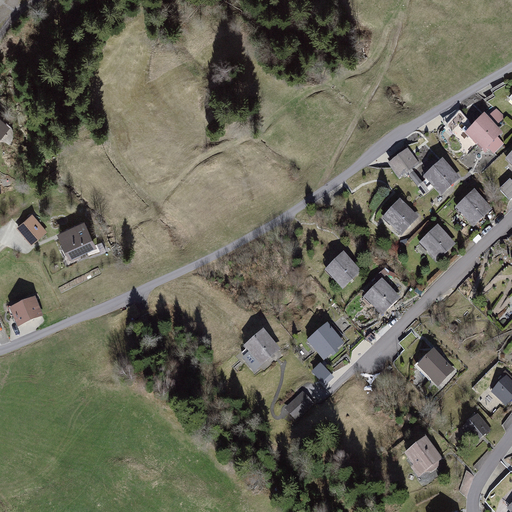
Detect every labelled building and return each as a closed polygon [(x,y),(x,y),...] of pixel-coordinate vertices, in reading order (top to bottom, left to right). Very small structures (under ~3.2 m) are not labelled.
[(501,136),(487,120),(469,137),(483,153),(501,136)] [(499,138),(490,149),(495,153),(504,142),(499,138)] [(416,167),(405,153),(387,166),(397,180),(416,167)] [(460,180),(445,164),(426,181),(441,198),(460,180)] [(510,202),(511,200),(511,182),(511,181),(500,192),(510,202)] [(492,210),(477,194),(457,212),(473,229),(492,210)] [(395,198),(381,219),(386,222),(400,201),(395,198)] [(417,221),(402,206),(385,223),(401,238),(417,221)] [(19,229),(29,245),(45,233),(35,218),(19,229)] [(60,235),(69,260),(96,250),(87,225),(60,235)] [(456,246),(440,230),(423,247),(439,262),(456,246)] [(343,290),(362,274),(347,257),(328,272),(343,290)] [(400,300),(384,283),(367,300),(383,316),(400,300)] [(19,328),(44,318),(38,302),(12,312),(19,328)] [(310,344),(323,362),(344,346),(330,328),(310,344)] [(281,352),(266,333),(246,348),(251,354),(244,360),(254,373),(281,352)] [(454,371),(437,353),(418,371),(435,389),(454,371)] [(322,384),(331,376),(322,365),(313,373),(322,384)] [(511,383),(508,379),(492,393),(505,407),(511,400),(511,383)] [(311,406),(301,394),(286,407),(296,419),(311,406)] [(475,418),(462,429),(476,445),(489,434),(475,418)] [(441,462),(428,441),(407,455),(420,475),(441,462)]
